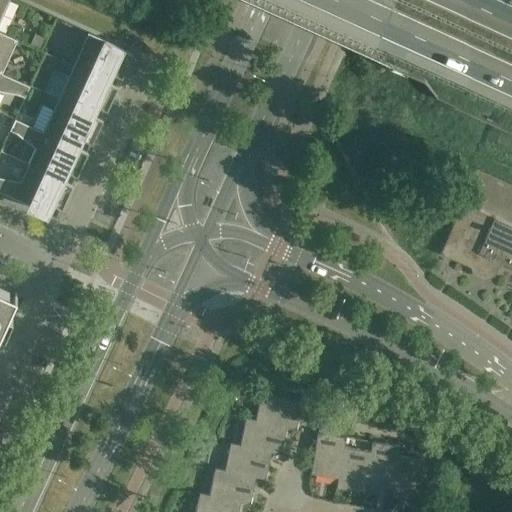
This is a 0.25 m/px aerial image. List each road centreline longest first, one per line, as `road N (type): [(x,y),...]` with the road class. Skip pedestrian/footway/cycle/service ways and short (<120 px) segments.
road 1 (tertiary): [(245,281),(422,363),(511,415)]
road 2 (tertiary): [(147,252),(27,511)]
road 3 (tertiary): [(511,379),(435,324),(267,239)]
road 4 (residential): [(49,267),(149,63)]
road 5 (tertiary): [(272,0),(183,181)]
road 6 (tertiary): [(78,511),(166,333)]
road 7 (motorway): [(340,0),(511,78)]
road 8 (tertiary): [(250,150),(315,0)]
road 9 (residential): [(0,380),(49,267)]
